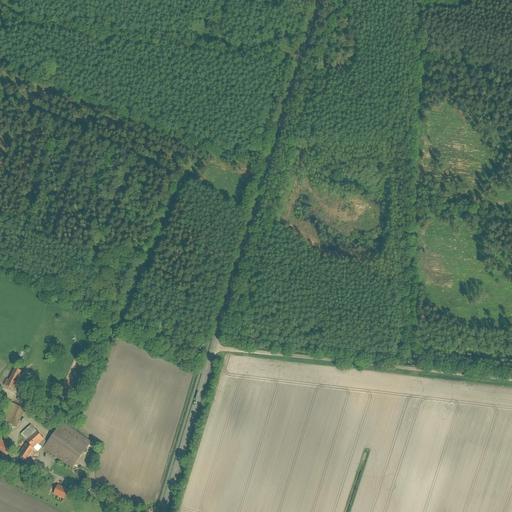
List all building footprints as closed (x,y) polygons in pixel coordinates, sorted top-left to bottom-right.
[(15,369),(8,387),(13,389),(20,370),(15,369)] [(4,385),(7,387),(14,372),(11,371),(4,385)] [(0,418),(16,427),(25,409),(11,402),(7,409),(5,407),(0,418)] [(90,442),(63,423),(45,450),(72,468),(90,442)] [(38,432),(28,441),(35,448),(44,439),(38,432)] [(0,453),(8,456),(12,444),(0,440),(0,453)] [(28,461),(35,449),(27,444),(20,455),(28,461)] [(57,483),(51,493),(61,499),(67,489),(57,483)]
